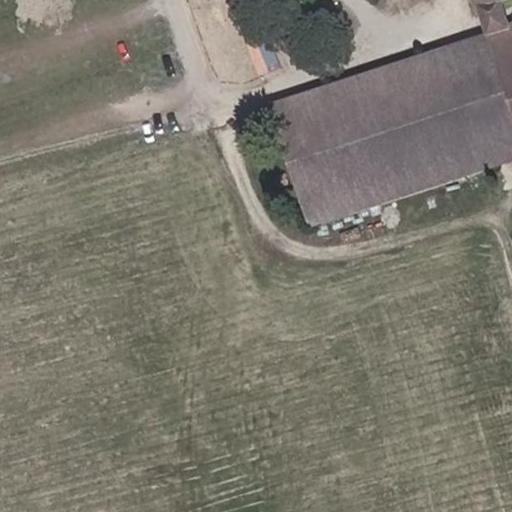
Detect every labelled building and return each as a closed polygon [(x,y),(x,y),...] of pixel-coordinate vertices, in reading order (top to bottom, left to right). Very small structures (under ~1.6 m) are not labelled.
[(383,0),(386,9),(412,0),(383,0)] [(511,0),(470,0),(480,34),(503,28),(511,23),(511,0)] [(503,28),(480,34),(487,56),(509,49),(503,28)] [(487,56),(511,140),(511,47),(509,49),(487,56)] [(476,194),(491,191),(511,183),(511,140),(487,56),(448,68),(440,70),(476,194)] [(476,194),(440,70),(268,123),(304,245),(476,194)]
